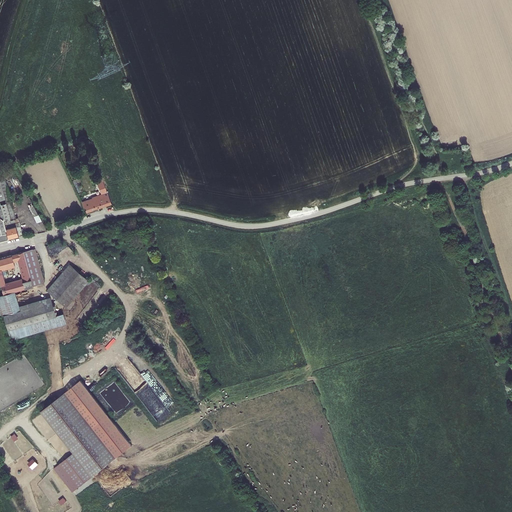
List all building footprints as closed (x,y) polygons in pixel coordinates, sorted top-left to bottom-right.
[(14,238),(23,235),(2,166),(0,166),(0,241),(5,240),(14,238)] [(81,202),(86,209),(87,214),(112,204),(100,175),(94,177),(101,194),(81,202)] [(0,258),(0,285),(3,295),(15,292),(25,290),(33,289),(32,287),(38,285),(39,285),(44,284),(46,282),(36,248),(13,255),(15,261),(18,261),(22,278),(5,283),(1,270),(14,265),(12,255),(0,258)] [(69,263),(46,290),(66,307),(90,281),(69,263)] [(19,306),(15,292),(0,295),(0,315),(1,317),(3,316),(11,340),(44,330),(66,324),(63,313),(56,316),(50,297),(19,306)] [(65,392),(41,411),(92,476),(116,456),(65,392)]
